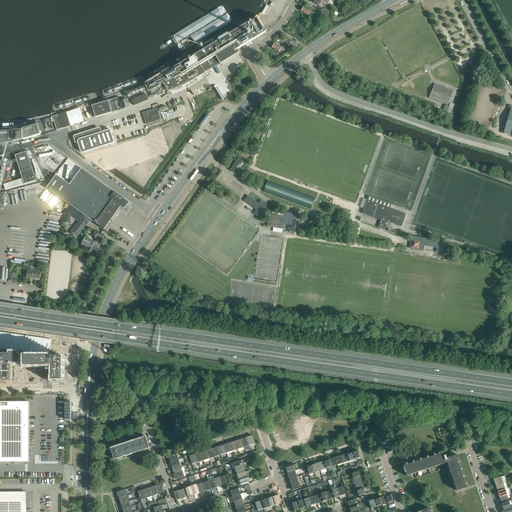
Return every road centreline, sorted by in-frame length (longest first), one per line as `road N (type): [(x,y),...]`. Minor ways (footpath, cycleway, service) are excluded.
road 1 (motorway): [(0,319),(511,395)]
road 2 (motorway): [(511,382),(0,308)]
road 3 (unclassified): [(303,55),(341,95),(511,148)]
road 4 (unclassified): [(56,137),(209,80),(249,53)]
road 5 (secondary): [(88,392),(113,290),(158,218)]
road 6 (residential): [(278,478),(255,412),(137,398)]
road 7 (secondary): [(158,218),(269,83)]
road 8 (residential): [(158,218),(56,137)]
road 9 (residential): [(175,511),(137,398)]
